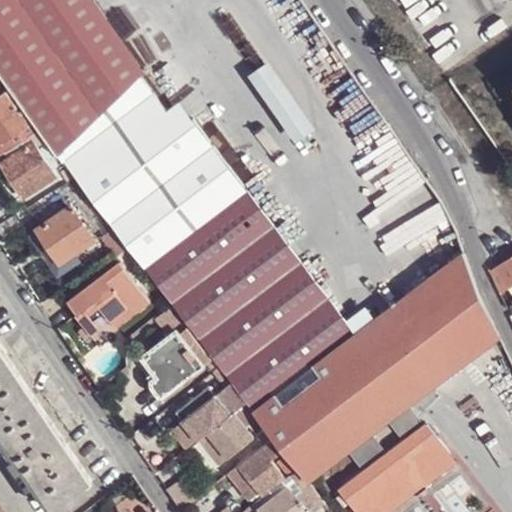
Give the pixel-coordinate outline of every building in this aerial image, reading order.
[(0,0),(0,70),(12,87),(40,127),(46,134),(58,152),(135,80),(144,71),(94,0),(0,0)] [(316,122),(268,54),(248,69),(296,137),(316,122)] [(135,80),(58,152),(69,165),(76,175),(124,239),(145,265),(248,188),(193,115),(173,131),(152,147),(139,129),(160,114),(135,80)] [(5,82),(0,85),(0,86),(4,92),(5,91),(9,88),(5,82)] [(4,92),(0,94),(0,139),(1,142),(6,148),(21,139),(40,127),(12,87),(9,88),(5,91),(4,92)] [(181,99),(160,114),(173,131),(193,115),(181,99)] [(160,114),(139,129),(152,147),(173,131),(160,114)] [(443,198),(383,114),(362,132),(451,262),(466,251),(458,229),(444,201),(443,198)] [(40,127),(21,139),(25,146),(36,139),(37,140),(46,134),(40,127)] [(46,134),(37,140),(58,172),(69,165),(58,152),(46,134)] [(25,146),(2,161),(23,195),(58,172),(37,140),(36,139),(25,146)] [(248,188),(145,265),(174,303),(179,311),(194,330),(221,364),(226,373),(248,400),(254,409),(356,332),(342,313),(248,188)] [(64,208),(38,226),(59,260),(94,238),(72,204),(64,208)] [(102,235),(112,249),(122,241),(113,228),(102,235)] [(127,248),(122,241),(112,249),(117,255),(127,248)] [(479,289),(466,251),(451,262),(438,272),(375,318),(356,332),(254,409),(262,418),(265,422),(275,436),(288,452),(299,467),(308,479),(350,447),(373,429),(390,416),(415,397),(500,333),(479,289)] [(511,256),(495,268),(507,287),(511,283),(511,256)] [(151,300),(122,260),(96,279),(70,298),(79,310),(76,311),(91,332),(100,326),(94,318),(105,310),(110,317),(127,305),(132,314),(151,300)] [(70,298),(67,300),(76,311),(79,310),(70,298)] [(356,332),(375,318),(361,299),(342,313),(356,332)] [(179,311),(174,303),(165,310),(155,318),(169,335),(177,329),(180,332),(188,326),(192,331),(194,330),(179,311)] [(108,338),(105,333),(132,314),(127,305),(110,317),(105,310),(94,318),(100,326),(91,332),(100,344),(108,338)] [(180,332),(205,363),(213,357),(192,331),(188,326),(180,332)] [(158,375),(170,389),(205,363),(180,332),(177,329),(169,335),(142,356),(144,357),(158,375)] [(94,480),(0,345),(0,431),(17,457),(12,460),(20,471),(25,467),(52,507),(94,480)] [(248,400),(226,373),(178,410),(184,418),(216,393),(231,413),(235,411),(248,400)] [(158,375),(152,379),(163,393),(170,389),(158,375)] [(182,419),(197,439),(200,437),(231,413),(216,393),(184,418),(182,419)] [(380,511),(457,453),(415,397),(390,416),(408,442),(391,455),(369,473),(343,492),(346,497),(341,500),(348,510),(354,506),(358,511),(380,511)] [(254,409),(248,400),(235,411),(240,419),(248,413),(254,409)] [(248,413),(256,423),(262,418),(254,409),(248,413)] [(235,411),(231,413),(200,437),(221,462),(254,437),(240,419),(235,411)] [(265,422),(262,418),(256,423),(259,427),(265,422)] [(189,446),(197,439),(182,419),(173,426),(189,446)] [(275,436),(265,422),(259,427),(257,428),(266,442),(272,438),(275,436)] [(373,429),(350,447),(369,473),(391,455),(373,429)] [(266,442),(258,449),(267,461),(273,457),(280,451),(272,438),(266,442)] [(258,449),(229,471),(254,502),(287,476),(273,457),(267,461),(258,449)] [(288,452),(280,458),(291,473),(299,467),(288,452)] [(399,511),(464,463),(457,453),(380,511),(399,511)] [(253,511),(312,511),(325,501),(308,479),(299,467),(291,473),(303,487),(295,494),(289,485),(253,511)] [(303,487),(291,473),(287,476),(254,502),(248,507),(250,511),(253,511),(289,485),(295,494),(303,487)] [(181,508),(195,497),(182,478),(167,488),(181,508)] [(325,501),(312,511),(319,511),(328,506),(325,501)]
